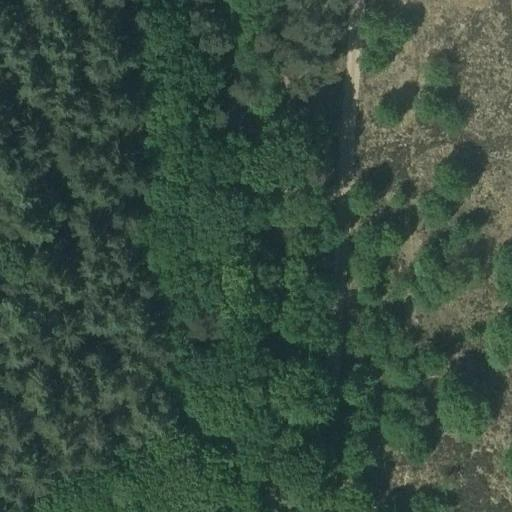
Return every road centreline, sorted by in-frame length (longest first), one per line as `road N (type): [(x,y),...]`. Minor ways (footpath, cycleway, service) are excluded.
road 1 (track): [(229,0),(231,86),(242,113),(228,242),(227,511)]
road 2 (track): [(326,511),(351,0)]
road 3 (track): [(18,511),(199,412),(265,403),(329,410)]
